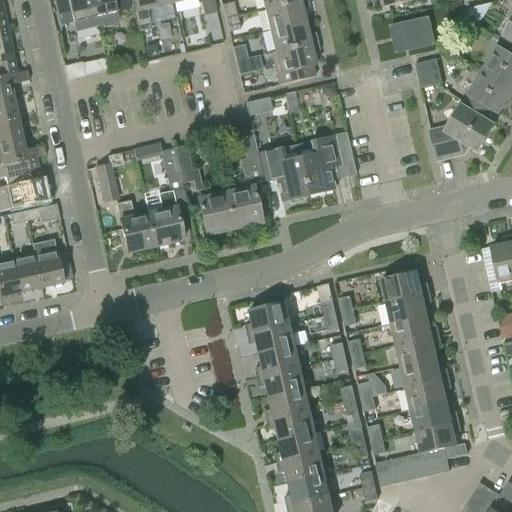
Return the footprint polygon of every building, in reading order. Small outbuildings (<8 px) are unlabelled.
[(95,19),(90,0),(60,0),(55,1),(61,27),(95,19)] [(119,22),(117,13),(129,10),(126,0),(90,0),(95,19),(97,28),(102,26),(104,29),(112,27),(112,24),(119,22)] [(130,0),(139,33),(151,30),(146,11),(173,4),(171,0),(130,0)] [(171,0),(173,4),(191,0),(200,0),(204,17),(216,15),(212,0),(171,0)] [(261,0),(264,11),(307,1),(306,0),(261,0)] [(420,1),(420,0),(381,0),(384,10),(420,1)] [(269,32),(305,24),(302,11),(309,9),(307,1),(264,11),(269,32)] [(0,2),(0,34),(8,33),(1,2),(0,2)] [(221,6),(225,20),(237,17),(233,3),(221,6)] [(237,17),(225,20),(228,34),(240,31),(237,17)] [(397,55),(435,46),(429,20),(391,29),(397,55)] [(274,54),(317,43),(315,34),(308,36),(305,24),(269,32),(274,54)] [(0,56),(13,54),(8,33),(0,34),(0,56)] [(483,73),(511,90),(511,44),(505,40),(499,50),(498,49),(483,73)] [(311,69),(315,68),(312,54),(319,52),(317,43),(274,54),(279,75),(276,76),(278,88),(314,79),(311,69)] [(232,49),(235,63),(247,60),(244,46),(232,49)] [(0,78),(17,75),(13,54),(0,56),(0,78)] [(85,79),(109,73),(105,58),(81,64),(85,79)] [(247,60),(235,63),(239,77),(262,72),(259,58),(247,60)] [(418,78),(440,73),(437,61),(415,66),(418,78)] [(0,100),(13,98),(10,86),(29,82),(27,73),(17,75),(0,78),(0,100)] [(440,73),(418,78),(421,90),(443,85),(440,73)] [(463,108),(486,122),(493,112),(500,116),(511,95),(511,90),(483,73),(469,97),(470,97),(463,108)] [(333,85),(320,88),(322,95),(328,99),(336,98),(333,85)] [(293,93),(283,96),(285,103),(295,101),(293,93)] [(0,122),(17,119),(13,98),(0,100),(0,122)] [(272,113),(269,99),(245,105),(248,118),(272,113)] [(495,128),(486,122),(463,108),(462,107),(446,134),(445,133),(444,130),(430,134),(437,163),(464,157),(464,156),(468,148),(479,155),(495,128)] [(0,144),(22,140),(17,119),(0,122),(0,144)] [(257,156),(258,156),(252,133),(239,136),(245,161),(239,162),(244,182),(237,184),(239,193),(225,196),(233,230),(261,223),(252,184),(263,182),(257,156)] [(299,160),(307,197),(333,191),(328,169),(339,167),(333,139),(311,144),(314,157),(299,160)] [(0,167),(26,161),(36,159),(46,157),(43,148),(25,152),(22,140),(0,144),(0,167)] [(174,151),(182,185),(192,183),(205,236),(233,230),(225,196),(210,199),(208,191),(201,192),(197,172),(192,173),(186,148),(174,151)] [(168,188),(181,185),(182,185),(174,151),(161,154),(168,188)] [(258,156),(257,156),(263,182),(263,184),(277,181),(282,203),(307,197),(299,160),(284,164),(281,151),(258,156)] [(26,161),(0,167),(0,180),(5,179),(7,188),(41,180),(36,159),(26,161)] [(104,204),(117,201),(109,166),(96,169),(104,204)] [(45,202),(41,180),(7,188),(0,189),(0,209),(0,212),(45,202)] [(187,211),(181,185),(168,188),(170,194),(158,196),(162,212),(148,216),(155,248),(183,242),(176,213),(187,211)] [(155,248),(148,216),(134,219),(130,203),(116,206),(127,254),(155,248)] [(38,209),(24,212),(27,223),(40,220),(38,209)] [(27,223),(24,212),(11,215),(13,226),(27,223)] [(511,282),(511,239),(511,238),(502,240),(504,247),(491,250),(499,286),(511,282)] [(32,246),(34,256),(42,290),(64,285),(54,241),(32,246)] [(13,260),(20,294),(42,290),(34,256),(13,260)] [(0,263),(0,298),(20,294),(13,260),(0,263)] [(387,305),(430,295),(427,286),(420,287),(417,274),(382,283),(387,305)] [(392,326),(427,318),(425,306),(432,304),(430,295),(387,305),(392,326)] [(341,315),(354,312),(350,297),(338,300),(341,315)] [(320,304),(324,319),(336,317),(333,301),(320,304)] [(248,337),(274,331),(291,327),(286,305),(250,313),(253,326),(246,327),(248,337)] [(357,325),(354,312),(341,315),(344,328),(357,325)] [(511,315),(500,318),(505,340),(511,338),(511,315)] [(336,317),(324,319),(327,332),(339,329),(336,317)] [(396,348),(439,338),(437,329),(430,330),(427,318),(392,326),(396,348)] [(260,357),(296,348),(291,327),(274,331),(248,337),(250,346),(257,345),(260,357)] [(401,369),(437,361),(434,349),(442,347),(439,338),(396,348),(401,369)] [(351,358),(363,355),(360,341),(348,343),(351,358)] [(333,363),(345,360),(342,345),(330,347),(333,363)] [(257,380),(301,370),(296,348),(260,357),(262,369),(255,370),(257,380)] [(363,355),(351,358),(353,371),(365,368),(363,355)] [(345,360),(333,363),(336,375),(348,373),(345,360)] [(406,391),(449,381),(447,371),(440,373),(437,361),(401,369),(406,391)] [(269,398),(305,390),(301,370),(257,380),(259,389),(267,388),(269,398)] [(451,390),(449,381),(406,391),(411,412),(447,404),(444,391),(451,390)] [(370,384),(357,386),(360,401),(373,398),(370,384)] [(343,405),(355,403),(352,388),(340,390),(343,405)] [(267,423),(310,413),(305,390),(269,398),(272,412),(265,413),(267,423)] [(375,411),(373,398),(360,401),(363,414),(375,411)] [(355,403),(343,405),(346,417),(358,415),(355,403)] [(416,434),(459,424),(457,414),(450,416),(447,404),(411,412),(416,434)] [(279,443),(315,434),(310,413),(267,423),(269,432),(276,431),(279,443)] [(421,456),(422,456),(433,453),(445,451),(457,448),(454,435),(461,433),(459,424),(416,434),(421,456)] [(379,426),(367,429),(370,444),(383,441),(379,426)] [(361,430),(349,433),(353,449),(364,446),(361,430)] [(275,456),(277,466),(320,456),(315,434),(279,443),(282,455),(275,456)] [(383,441),(370,444),(373,456),(385,454),(383,441)] [(364,446),(353,449),(355,461),(367,458),(364,446)] [(433,453),(438,476),(450,473),(445,451),(433,453)] [(422,456),(427,479),(438,476),(433,453),(422,456)] [(320,456),(277,466),(279,475),(286,473),(289,486),(325,477),(320,456)] [(410,458),(415,481),(427,479),(422,456),(421,456),(410,458)] [(399,461),(404,484),(415,481),(410,458),(399,461)] [(404,484),(399,461),(387,463),(393,486),(404,484)] [(381,489),(393,486),(387,463),(376,466),(381,489)] [(360,476),(363,491),(375,489),(372,473),(360,476)] [(284,499),(286,509),(330,499),(325,477),(289,486),(292,498),(284,499)] [(508,502),(511,496),(511,485),(508,483),(499,497),(508,502)] [(473,496),(494,508),(500,498),(479,485),(473,496)] [(375,489),(363,491),(366,503),(378,500),(375,489)] [(491,511),(494,508),(473,496),(467,506),(477,511),(491,511)] [(332,511),(330,499),(286,509),(287,511),(332,511)]
